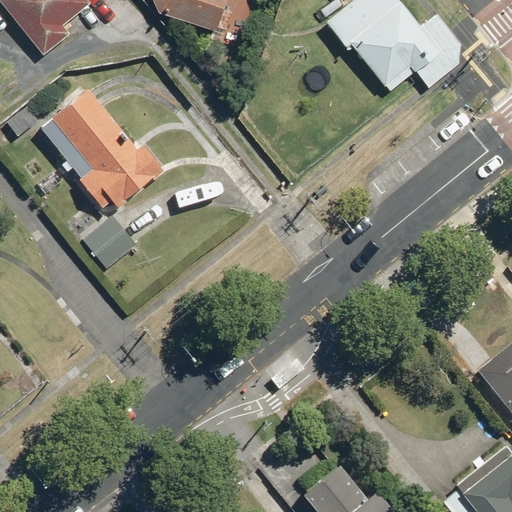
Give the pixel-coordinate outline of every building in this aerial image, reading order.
[(0,0),(45,53),(72,32),(65,24),(92,2),(90,0),(0,0)] [(153,0),(159,13),(217,30),(225,0),(153,0)] [(440,45),(401,0),(347,0),(327,18),(388,89),(440,45)] [(137,147),(89,87),(52,116),(54,117),(42,126),(82,177),(80,178),(104,207),(113,200),(120,207),(166,170),(144,142),(137,147)] [(137,244),(114,214),(83,238),(106,268),(137,244)] [(511,338),(477,366),(511,410),(511,338)] [(511,511),(511,445),(507,440),(456,481),(481,511),(511,511)] [(340,459),(303,489),(321,511),(387,511),(394,507),(377,484),(367,492),(340,459)]
